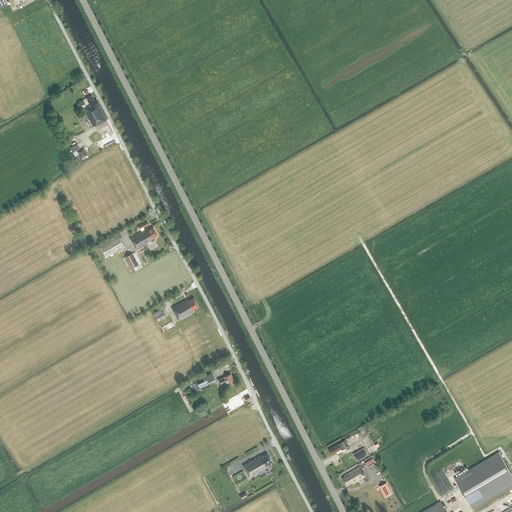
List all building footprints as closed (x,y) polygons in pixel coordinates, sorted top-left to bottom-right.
[(93,127),(107,120),(96,100),(94,101),(91,96),(86,99),(90,105),(83,109),(93,127)] [(77,144),(70,148),(72,152),(79,149),(77,144)] [(81,159),(87,156),(86,154),(83,149),(78,152),(80,157),(81,159)] [(147,222),(136,227),(138,231),(149,225),(147,222)] [(153,238),(157,236),(157,235),(153,228),(148,230),(147,228),(129,238),(137,251),(148,244),(147,243),(150,241),(151,243),(155,241),(153,238)] [(102,259),(124,246),(120,240),(122,239),(118,232),(95,246),(102,259)] [(140,263),(138,265),(132,253),(125,257),(133,273),(142,268),(140,263)] [(193,310),(198,307),(194,298),(188,302),(187,300),(171,307),(178,321),(192,313),(194,312),(193,310)] [(154,317),(157,322),(166,317),(163,312),(154,317)] [(193,383),(197,391),(216,382),(212,373),(202,378),(203,379),(193,383)] [(228,386),(234,383),(230,374),(218,380),(220,384),(225,382),(226,385),(228,385),(228,386)] [(345,448),(348,446),(360,440),(356,434),(345,440),(345,441),(338,445),(338,444),(328,450),(331,455),(337,452),(338,454),(343,451),(343,453),(346,451),(345,448)] [(357,460),(367,455),(364,449),(354,455),(357,460)] [(511,475),(499,453),(455,479),(471,508),(511,483),(511,475)] [(265,467),(272,463),(267,454),(262,457),(261,456),(259,457),(259,456),(242,466),(249,478),(265,469),(266,468),(265,467)] [(362,479),(365,477),(359,467),(357,468),(356,469),(355,469),(354,469),(355,470),(353,471),(353,470),(352,471),(351,472),(350,472),(350,473),(348,474),(347,473),(343,475),(344,477),(342,479),(346,486),(352,483),(353,484),(359,481),(359,480),(361,479),(362,479)] [(386,483),(379,487),(385,498),(392,494),(386,483)] [(243,499),(249,495),(246,490),(240,494),(243,499)] [(446,511),(440,501),(421,511),(446,511)]
